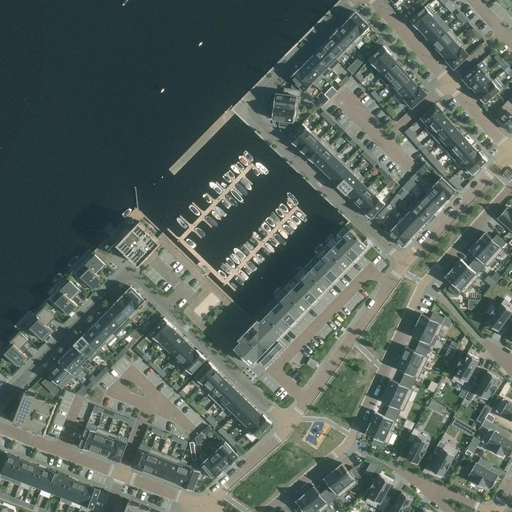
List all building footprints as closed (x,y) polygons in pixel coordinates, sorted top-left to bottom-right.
[(414,5),(402,16),(406,20),(413,13),(418,9),(414,5)] [(425,7),(410,21),(417,29),(418,28),(433,15),(425,7)] [(370,27),(355,12),(347,20),(348,21),(361,35),(370,27)] [(433,15),(418,28),(426,36),(443,21),(435,13),(433,15)] [(364,38),(361,35),(348,21),(340,29),(356,46),(364,38)] [(443,21),(426,36),(433,44),(450,29),(443,21)] [(356,46),(340,29),(339,29),(331,37),(332,37),(346,52),(348,54),(356,46)] [(433,44),(440,52),(457,37),(450,29),(433,44)] [(346,52),(332,37),(324,46),(338,60),(346,52)] [(440,52),(447,60),(462,47),(464,45),(457,37),(440,52)] [(315,54),(332,70),(340,62),(338,60),(324,46),(315,54)] [(376,68),(390,55),(391,54),(383,46),(368,59),(376,68)] [(446,61),(454,69),(469,56),(462,47),(447,60),(446,61)] [(307,62),(324,78),(332,70),(315,54),(307,62)] [(382,77),(397,63),(390,55),(376,68),(375,69),(382,77)] [(478,65),(462,79),(470,87),(471,86),(486,72),(489,70),(490,69),(482,61),(478,65)] [(307,62),(299,70),(313,83),(316,86),(324,78),(307,62)] [(382,77),(380,78),(387,86),(389,85),(405,71),(397,63),(382,77)] [(290,77),(305,92),(313,83),(299,70),(299,69),(290,77)] [(389,85),(397,93),(412,79),(405,71),(389,85)] [(471,86),(478,94),(493,80),(486,72),(471,86)] [(478,94),(477,95),(485,103),(500,90),(504,86),(497,77),(493,80),(478,94)] [(404,101),(405,100),(419,87),(412,79),(397,93),(404,101)] [(412,108),(427,94),(420,86),(419,87),(405,100),(412,108)] [(298,110),(301,90),(288,89),(287,95),(276,93),(274,106),(298,110)] [(502,107),(494,116),(511,131),(511,130),(511,115),(511,114),(511,107),(506,102),(502,107)] [(420,118),(428,126),(429,125),(442,113),(443,112),(436,104),(420,118)] [(283,127),(295,129),(298,110),(274,106),(272,119),(284,121),(283,127)] [(436,133),(450,121),(442,113),(429,125),(428,126),(426,128),(433,136),(436,133)] [(440,144),(457,129),(450,121),(436,133),(433,136),(440,144)] [(303,124),(288,138),(297,147),(311,132),(303,124)] [(415,138),(417,136),(409,128),(405,132),(412,140),(415,138)] [(457,129),(440,144),(447,152),(464,137),(457,129)] [(319,140),(311,132),(297,147),(305,155),(319,140)] [(314,162),(330,145),(322,137),(319,140),(305,155),(313,163),(314,162)] [(464,137),(447,152),(454,160),(471,145),(464,137)] [(322,170),(336,156),(338,153),(330,145),(314,162),(322,170)] [(462,168),(464,166),(479,153),(471,145),(454,160),(462,168)] [(464,166),(472,174),(487,161),(480,152),(479,153),(464,166)] [(330,178),(344,164),(336,156),(322,170),(330,178)] [(426,162),(418,171),(421,173),(429,165),(426,162)] [(352,172),(344,164),(330,178),(339,186),(352,172)] [(347,194),(360,180),(363,177),(355,169),(352,172),(339,186),(338,186),(346,194),(347,194)] [(441,177),(434,186),(447,199),(448,200),(456,192),(441,177)] [(393,179),(387,186),(390,189),(397,182),(395,181),(393,179)] [(355,201),(368,188),(360,180),(347,194),(355,201)] [(431,183),(423,191),(440,207),(447,199),(434,186),(431,183)] [(363,209),(377,196),(379,193),(371,185),(368,188),(355,201),(363,209)] [(440,207),(423,191),(416,199),(433,215),(440,207)] [(371,219),(385,204),(377,196),(363,209),(362,210),(371,219)] [(433,215),(416,199),(408,206),(425,222),(433,215)] [(408,206),(401,214),(418,230),(425,222),(408,206)] [(507,207),(497,218),(511,231),(511,209),(511,211),(507,207)] [(401,214),(393,222),(410,238),(418,230),(401,214)] [(140,221),(118,244),(132,258),(140,265),(162,242),(140,221)] [(393,221),(385,229),(388,233),(403,247),(411,239),(410,238),(393,222),(393,221)] [(351,228),(235,347),(252,365),(368,246),(368,245),(367,245),(364,241),(351,228)] [(480,235),(476,239),(477,240),(477,241),(496,258),(504,249),(502,248),(506,243),(497,235),(492,239),(485,232),(481,236),(480,235)] [(472,246),(469,250),(477,257),(472,261),(482,270),(486,265),(488,267),(496,258),(477,241),(476,242),(475,240),(471,245),(472,246)] [(84,282),(85,281),(94,289),(103,280),(97,275),(106,266),(95,254),(77,273),(82,277),(80,278),(84,282)] [(456,262),(452,266),(453,267),(453,268),(472,285),(480,276),(478,274),(482,270),(472,261),(468,266),(461,259),(457,263),(456,262)] [(453,268),(445,277),(452,284),(448,288),(458,297),(462,292),(464,294),(472,285),(453,268)] [(493,285),(501,276),(496,271),(487,280),(493,285)] [(54,300),(68,315),(78,305),(72,300),(81,291),(70,280),(60,290),(62,292),(54,300)] [(145,301),(131,287),(122,295),(137,309),(145,301)] [(137,309),(122,295),(114,303),(115,304),(130,318),(129,319),(131,321),(140,312),(137,309)] [(492,316),(487,323),(498,331),(499,331),(499,330),(508,318),(511,320),(511,304),(505,299),(497,310),(494,308),(490,315),(492,316)] [(115,304),(107,312),(122,327),(122,326),(129,319),(130,318),(115,304)] [(35,315),(37,317),(28,326),(43,340),(52,331),(47,326),(56,317),(45,306),(35,315)] [(122,327),(107,312),(99,320),(116,336),(124,328),(122,326),(122,327)] [(421,314),(416,324),(439,335),(444,324),(442,323),(444,318),(433,312),(430,318),(421,314)] [(173,327),(164,318),(150,333),(158,341),(172,327),(172,328),(173,327)] [(116,336),(99,320),(91,328),(106,343),(107,345),(116,336)] [(413,331),(411,335),(420,340),(418,345),(429,351),(432,345),(434,346),(439,335),(416,324),(415,325),(414,324),(411,330),(413,331)] [(165,350),(180,335),(172,328),(172,327),(158,341),(157,341),(165,350)] [(106,343),(91,328),(83,336),(96,349),(96,350),(98,351),(106,343)] [(1,350),(18,366),(27,357),(20,350),(29,341),(19,331),(1,350)] [(83,336),(83,335),(74,344),(75,345),(88,358),(89,357),(96,350),(96,349),(83,336)] [(188,342),(180,335),(165,350),(173,357),(188,342)] [(280,340),(261,360),(265,364),(285,345),(280,340)] [(196,350),(188,342),(173,357),(182,366),(183,365),(196,351),(196,350)] [(75,345),(67,353),(84,369),(92,361),(89,357),(88,358),(75,345)] [(402,350),(399,355),(401,356),(401,357),(424,368),(429,357),(426,356),(429,351),(418,345),(415,351),(406,346),(403,351),(402,350)] [(191,373),(206,359),(197,350),(196,350),(196,351),(183,365),(191,373)] [(67,353),(59,361),(61,363),(74,376),(76,377),(84,369),(67,353)] [(459,367),(453,379),(470,389),(474,382),(477,378),(471,374),(477,365),(479,360),(479,361),(480,360),(468,353),(464,360),(461,359),(457,366),(459,367)] [(398,363),(395,368),(405,372),(402,378),(414,383),(416,378),(419,379),(424,368),(401,357),(400,358),(398,357),(396,362),(398,363)] [(202,384),(203,384),(216,370),(217,371),(217,370),(209,362),(195,377),(202,384)] [(61,363),(49,376),(58,384),(62,388),(74,376),(61,363)] [(210,393),(224,378),(217,371),(216,370),(203,384),(202,384),(201,385),(210,393)] [(470,389),(464,399),(470,402),(476,392),(487,399),(491,392),(494,394),(498,386),(495,385),(499,378),(488,371),(487,371),(487,372),(479,385),(474,382),(470,389)] [(216,402),(232,386),(224,378),(210,393),(208,395),(216,402)] [(386,383),(384,388),(386,389),(385,390),(408,400),(413,390),(411,389),(414,383),(402,378),(400,383),(390,379),(388,384),(386,383)] [(227,406),(240,393),(232,386),(216,402),(224,410),(227,406)] [(57,402),(26,390),(13,422),(45,434),(57,402)] [(382,396),(380,400),(390,405),(387,410),(399,416),(401,410),(403,411),(408,400),(385,390),(383,390),(381,395),(382,396)] [(247,401),(240,393),(227,406),(234,413),(235,414),(247,401)] [(511,402),(504,398),(496,411),(505,416),(505,417),(511,421),(511,402)] [(429,407),(443,411),(445,404),(432,400),(429,407)] [(241,423),(255,408),(247,401),(235,414),(234,413),(233,415),(240,423),(241,423)] [(262,415),(255,408),(241,423),(240,423),(239,424),(247,433),(250,430),(249,430),(263,416),(262,415)] [(371,415),(369,421),(370,421),(370,422),(393,433),(391,432),(399,416),(387,410),(385,416),(375,411),(373,416),(371,415)] [(488,413),(485,418),(492,423),(495,417),(488,413)] [(272,423),(263,415),(262,415),(263,416),(249,430),(250,430),(257,437),(272,423)] [(455,418),(452,426),(475,435),(478,427),(455,418)] [(86,427),(79,446),(90,450),(90,449),(97,431),(96,431),(97,427),(98,426),(88,422),(86,427)] [(370,422),(365,433),(374,437),(372,443),(383,448),(386,443),(388,444),(393,433),(370,422)] [(100,453),(108,431),(97,427),(96,431),(97,431),(90,449),(100,453)] [(406,457),(418,464),(422,457),(423,457),(427,450),(426,449),(430,442),(418,436),(420,431),(415,428),(408,440),(414,443),(407,455),(406,457)] [(511,441),(490,428),(482,441),(491,447),(490,449),(503,457),(504,454),(509,457),(511,451),(511,441)] [(119,435),(108,431),(100,453),(109,457),(110,457),(117,439),(119,435)] [(109,457),(109,458),(120,462),(129,438),(119,434),(119,435),(117,439),(110,457),(109,457)] [(431,469),(443,476),(447,469),(448,470),(452,462),(451,462),(458,451),(440,441),(434,452),(439,455),(431,469)] [(239,457),(225,442),(217,449),(230,464),(230,465),(239,457)] [(141,443),(132,467),(143,471),(143,470),(150,452),(149,451),(151,448),(151,447),(141,443)] [(153,474),(161,452),(151,448),(149,451),(150,452),(143,470),(153,474)] [(222,471),(230,464),(217,449),(216,448),(208,456),(208,457),(209,457),(222,471)] [(171,456),(161,452),(153,474),(163,478),(171,456)] [(0,473),(0,472),(0,478),(9,482),(17,459),(7,455),(0,473)] [(163,478),(173,482),(181,462),(182,460),(171,456),(163,478)] [(214,479),(223,472),(222,471),(209,457),(208,457),(200,464),(214,479)] [(17,459),(9,482),(19,485),(21,481),(28,463),(17,459)] [(181,462),(173,482),(183,485),(190,467),(191,468),(191,466),(181,462)] [(476,462),(468,475),(473,478),(472,480),(485,488),(486,485),(491,488),(499,475),(476,462)] [(38,467),(28,463),(21,481),(31,485),(38,467)] [(342,463),(333,470),(349,490),(358,483),(356,481),(361,477),(353,467),(348,471),(342,463)] [(375,470),(380,473),(383,468),(378,465),(375,470)] [(48,471),(38,467),(31,485),(41,489),(48,471)] [(182,486),(193,491),(198,479),(199,479),(201,474),(200,474),(201,471),(191,468),(190,467),(183,485),(182,486)] [(327,475),(323,478),(330,486),(325,490),(333,500),(338,496),(339,498),(349,490),(333,470),(332,471),(331,469),(326,473),(327,475)] [(58,474),(48,471),(41,489),(51,492),(58,474)] [(68,478),(58,474),(51,492),(61,496),(68,478)] [(373,490),(366,501),(383,511),(388,503),(391,498),(385,495),(393,482),(381,475),(377,482),(374,481),(370,488),(373,490)] [(61,496),(59,501),(69,505),(71,500),(78,482),(68,478),(61,496)] [(88,486),(78,482),(71,500),(81,504),(88,486)] [(98,490),(88,486),(81,504),(92,508),(98,490)] [(309,487),(304,491),(305,493),(319,511),(321,511),(330,505),(329,504),(333,500),(325,490),(320,494),(314,486),(310,489),(309,487)] [(383,511),(382,511),(409,511),(412,507),(409,506),(413,499),(401,492),(393,506),(388,503),(383,511)] [(319,511),(305,493),(295,501),(302,509),(298,511),(318,511),(319,511)] [(160,511),(129,500),(124,511),(160,511)]
